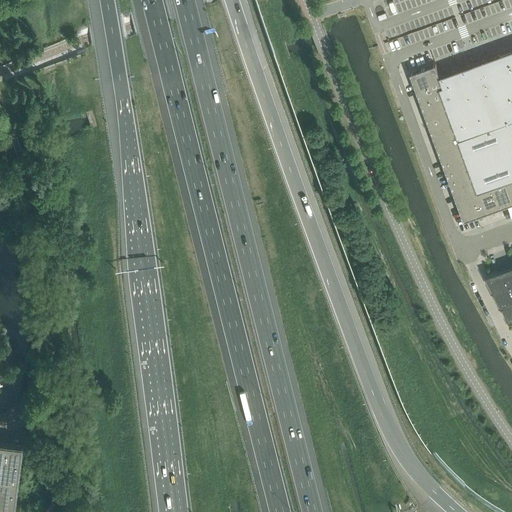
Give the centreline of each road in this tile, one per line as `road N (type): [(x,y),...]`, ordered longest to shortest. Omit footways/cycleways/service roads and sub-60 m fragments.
road 1 (motorway): [(455,511),(401,452),(372,392),(236,0)]
road 2 (motorway): [(151,0),(280,511)]
road 3 (motorway): [(312,511),(185,0)]
road 4 (motorway): [(105,0),(177,511)]
road 5 (unclassified): [(511,440),(411,258),(306,0)]
road 6 (unclassified): [(511,14),(389,60),(464,245)]
